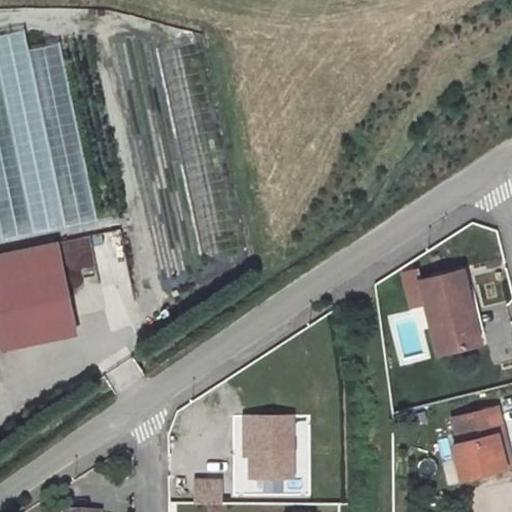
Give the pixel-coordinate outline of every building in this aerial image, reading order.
[(0,238),(60,228),(24,30),(0,33),(0,238)] [(91,234),(99,286),(127,282),(120,230),(91,234)] [(78,334),(58,242),(0,254),(0,344),(1,350),(78,334)] [(421,280),(439,353),(476,344),(474,335),(467,309),(472,308),(463,270),(421,280)] [(472,308),(467,309),(474,335),(484,333),(478,306),(472,308)] [(298,394),(298,404),(321,403),(321,393),(298,394)] [(462,478),(505,467),(497,435),(503,433),(496,407),(454,418),(460,443),(454,444),(462,478)] [(292,415),(243,415),(243,431),(250,431),(250,455),(251,477),(292,477),(292,415)] [(312,425),(312,453),(331,453),(331,438),(332,438),(332,425),(312,425)] [(503,433),(497,435),(505,467),(511,465),(503,433)] [(189,479),(191,505),(221,504),(220,477),(189,479)]
